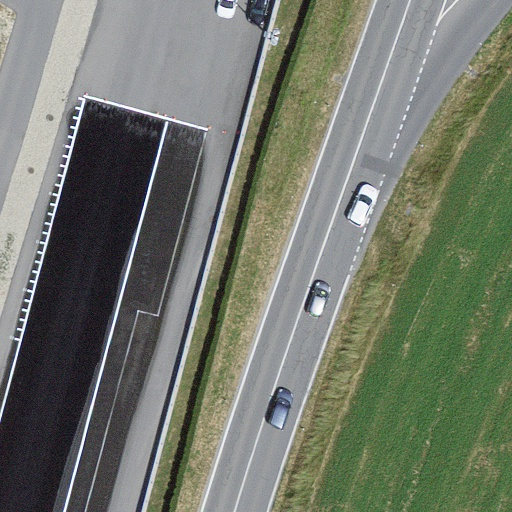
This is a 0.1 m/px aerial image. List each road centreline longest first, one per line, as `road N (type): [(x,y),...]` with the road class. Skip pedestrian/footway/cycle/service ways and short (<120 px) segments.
road 1 (primary): [(348,196),(246,511)]
road 2 (tertiary): [(348,196),(500,0)]
road 3 (primary): [(415,0),(348,196)]
